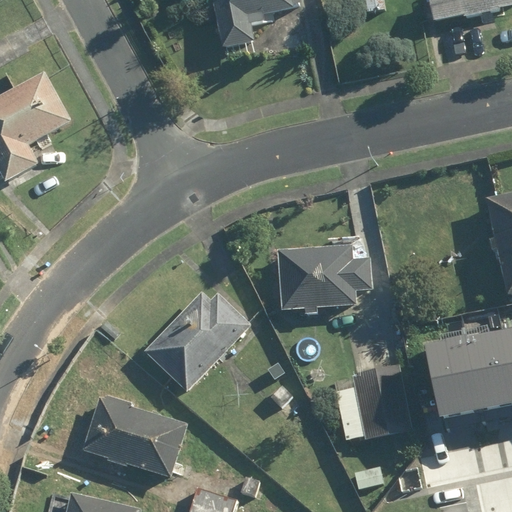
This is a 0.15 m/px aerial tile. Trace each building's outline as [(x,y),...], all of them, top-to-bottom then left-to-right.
[(212,0),(223,54),(253,48),(248,25),(294,16),(290,0),(212,0)] [(511,0),(433,0),(428,1),(434,29),(511,11),(511,0)] [(0,99),(0,178),(5,188),(38,170),(28,150),(72,126),(44,76),(0,99)] [(511,197),(485,203),(504,302),(511,300),(511,197)] [(351,478),(225,240),(149,279),(193,362),(216,350),(258,430),(281,418),(321,494),(351,478)] [(352,249),(275,255),(280,316),(357,310),(355,296),(372,295),(370,260),(353,261),(352,249)] [(511,332),(431,349),(446,421),(511,407),(511,332)] [(353,379),(353,382),(336,385),(348,443),(365,440),(366,445),(412,435),(399,369),(353,379)] [(106,398),(104,404),(100,403),(83,454),(170,482),(186,431),(131,413),(133,407),(106,398)] [(382,472),(355,473),(356,491),(383,490),(382,472)] [(236,511),(239,503),(192,489),(184,511),(236,511)] [(132,511),(70,497),(66,511),(132,511)]
